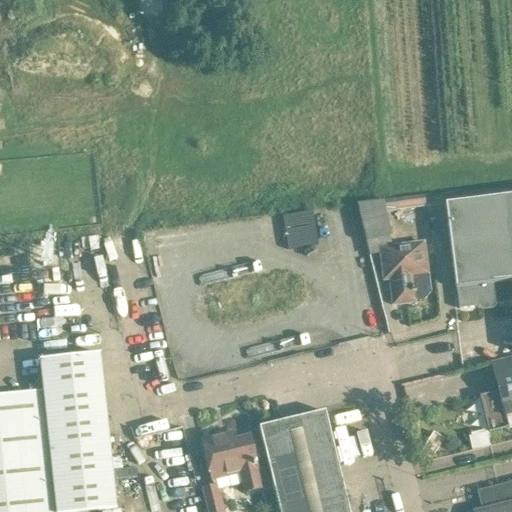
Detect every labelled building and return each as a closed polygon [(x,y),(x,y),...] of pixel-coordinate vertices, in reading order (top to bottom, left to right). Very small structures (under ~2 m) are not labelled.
[(511,196),(444,205),(459,310),(478,307),(482,303),(492,301),(496,305),(511,302),(511,196)] [(244,220),(272,337),(331,323),(304,213),(244,220)] [(244,220),(184,227),(214,351),(272,337),(244,220)] [(412,277),(427,276),(423,244),(380,249),(382,270),(393,269),(394,281),(390,281),(393,306),(415,303),(412,277)] [(99,355),(63,358),(39,361),(41,379),(29,394),(0,396),(0,511),(97,511),(116,510),(99,355)] [(509,428),(506,418),(511,416),(511,359),(491,364),(498,393),(479,398),(488,434),(509,428)] [(278,511),(348,511),(324,412),(258,428),(278,511)] [(261,493),(259,482),(256,470),(249,439),(234,442),(232,436),(231,436),(231,435),(202,442),(211,480),(241,473),(244,485),(246,497),(261,493)] [(511,511),(511,483),(476,492),(481,511),(478,511),(511,511)] [(207,511),(223,511),(217,487),(202,491),(207,511)]
